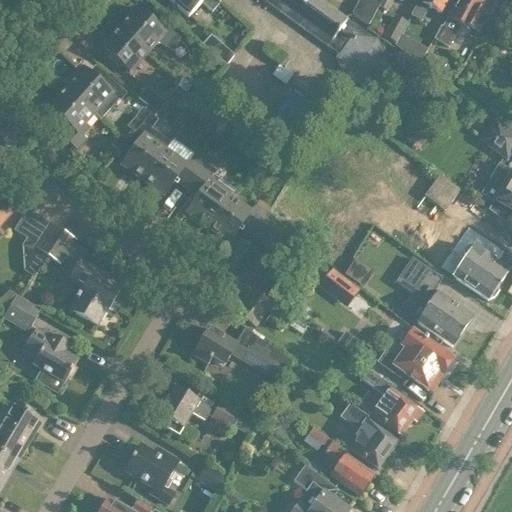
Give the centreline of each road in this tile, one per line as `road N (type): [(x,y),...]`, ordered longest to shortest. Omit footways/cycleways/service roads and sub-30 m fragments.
road 1 (residential): [(48,511),(162,297),(157,283),(0,151)]
road 2 (primary): [(433,511),(511,376)]
road 3 (residential): [(0,114),(100,0)]
